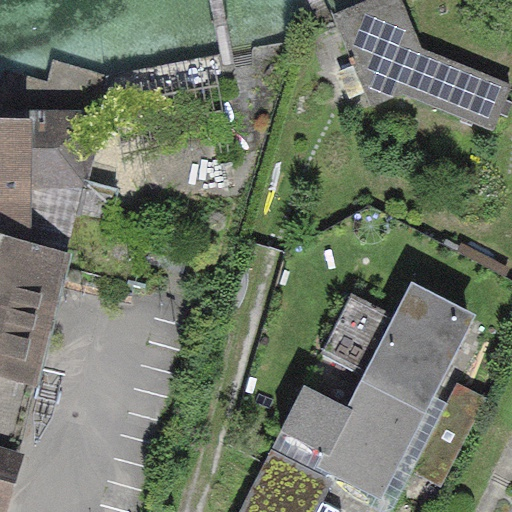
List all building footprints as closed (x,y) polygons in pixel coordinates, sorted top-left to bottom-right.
[(418,49),(399,0),(379,0),(342,16),(378,97),(403,89),(495,126),(507,86),(418,49)] [(104,118),(0,116),(0,372),(36,381),(65,263),(97,273),(117,195),(86,186),(104,118)] [(382,488),(468,320),(417,294),(402,320),(354,296),(323,354),(371,378),(356,411),(305,388),(285,437),(382,488)] [(0,509),(1,510),(36,381),(0,372),(0,509)] [(303,511),(321,477),(270,453),(241,511),(303,511)]
